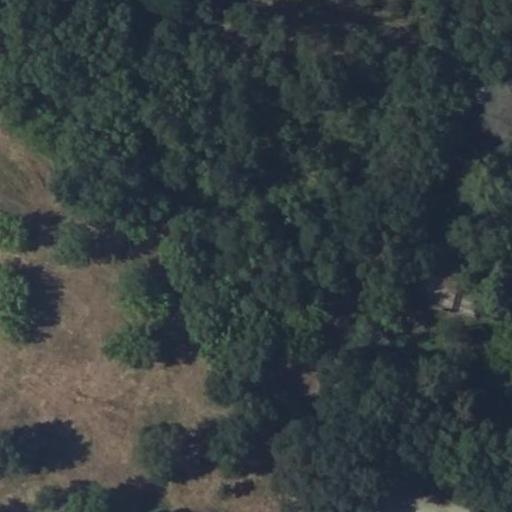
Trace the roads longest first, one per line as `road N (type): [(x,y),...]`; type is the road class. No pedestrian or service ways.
road 1 (unknown): [(427,276),(451,120),(445,67)]
road 2 (unknown): [(271,0),(406,26),(445,67)]
